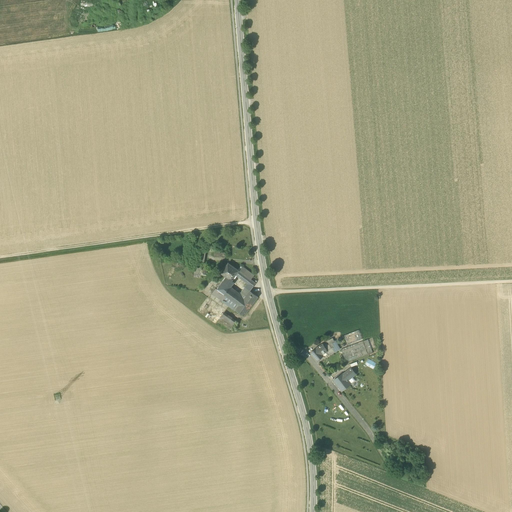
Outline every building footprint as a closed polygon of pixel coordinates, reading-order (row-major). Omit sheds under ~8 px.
[(226,277),(232,281),(236,275),(239,271),(228,263),(221,273),(226,277)] [(242,266),(239,271),(251,280),(254,276),(242,266)] [(248,284),(252,287),(255,283),(251,280),(239,271),(236,275),(248,284)] [(236,310),(244,299),(244,298),(240,295),(233,290),(234,289),(231,287),(234,283),(232,281),(226,277),(217,289),(217,290),(225,296),(222,301),(235,311),(236,310)] [(248,284),(240,295),(244,298),(249,290),(250,291),(252,287),(248,284)] [(217,290),(217,289),(216,289),(212,294),(222,301),(225,296),(217,290)] [(249,290),(244,298),(244,299),(236,310),(244,316),(258,297),(250,291),(249,290)] [(217,321),(230,330),(237,321),(224,311),(217,321)] [(344,336),(348,345),(362,339),(358,330),(344,336)] [(326,352),(328,355),(334,351),(334,352),(340,349),(335,341),(328,345),(324,344),(316,349),(321,355),(326,352)] [(341,349),(346,362),(367,354),(363,341),(341,349)] [(311,353),(317,361),(323,356),(321,355),(316,349),(311,353)] [(365,364),(373,368),(376,363),(367,358),(365,364)] [(347,372),(351,377),(352,377),(355,374),(351,368),(347,372)] [(334,381),(342,391),(350,384),(347,381),(348,381),(347,380),(351,377),(347,372),(343,375),(342,374),(334,381)]
